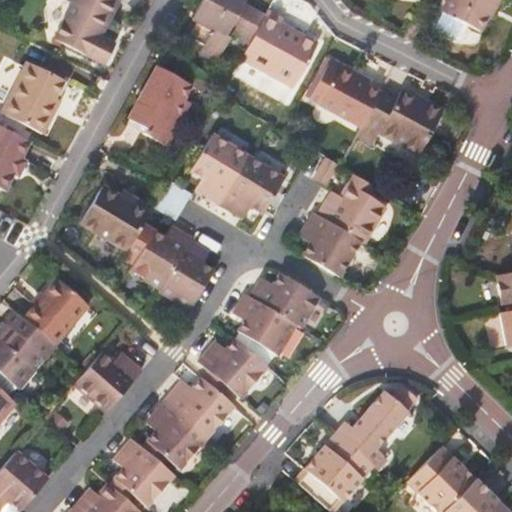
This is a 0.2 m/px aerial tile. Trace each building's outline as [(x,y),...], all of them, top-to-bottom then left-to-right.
[(68,0),(71,1),(53,37),(98,59),(108,39),(96,33),(104,19),(107,20),(116,0),(68,0)] [(230,27),(251,38),(263,14),(244,4),(245,0),(202,0),(193,18),(198,20),(189,37),(203,45),(199,52),(217,61),(231,36),(227,34),(230,27)] [(501,0),(446,0),(440,13),(480,34),(491,11),(495,13),(501,0)] [(251,38),(240,56),(293,85),(317,41),(280,21),(282,16),(267,8),(263,14),(251,38)] [(63,79),(26,59),(0,109),(0,111),(40,132),(51,110),(48,109),(63,79)] [(316,103),(338,64),(334,62),(313,100),(316,103)] [(155,64),(126,117),(144,127),(141,131),(165,144),(189,100),(182,96),(190,83),(155,64)] [(316,103),(359,127),(379,93),(366,85),(354,79),(357,74),(338,64),(316,103)] [(369,81),(357,74),(354,79),(366,85),(369,81)] [(359,127),(354,136),(371,146),(378,133),(417,155),(441,112),(424,102),(422,105),(399,92),(394,101),(379,93),(359,127)] [(288,121),(284,130),(289,133),(294,124),(288,121)] [(19,156),(27,140),(0,125),(0,187),(2,189),(11,172),(19,156)] [(203,197),(219,206),(249,158),(213,136),(191,172),(203,180),(199,186),(207,191),(203,197)] [(371,146),(354,136),(350,143),(367,153),(371,146)] [(19,156),(11,172),(15,175),(24,158),(19,156)] [(249,158),(219,206),(234,216),(238,209),(246,214),(250,209),(263,216),(285,180),(249,158)] [(356,174),(349,186),(370,198),(377,187),(356,174)] [(169,183),(160,206),(178,213),(187,190),(169,183)] [(79,222),(127,251),(152,208),(133,196),(130,202),(102,185),(79,222)] [(207,191),(199,186),(195,192),(203,197),(207,191)] [(328,200),(319,216),(363,242),(367,244),(388,209),(370,198),(349,186),(341,198),(337,206),(328,200)] [(333,193),(328,200),(337,206),(341,198),(333,193)] [(238,209),(234,216),(243,221),(246,214),(238,209)] [(319,216),(314,212),(302,231),(314,238),(310,245),(303,255),(341,278),(363,242),(319,216)] [(172,225),(165,236),(171,240),(179,228),(172,225)] [(129,270),(161,289),(192,239),(193,237),(179,228),(171,240),(165,236),(154,229),(129,270)] [(314,238),(302,231),(298,238),(310,245),(314,238)] [(161,289),(160,291),(190,310),(215,269),(205,263),(198,259),(205,247),(192,239),(161,289)] [(213,251),(205,247),(198,259),(205,263),(213,251)] [(511,272),(494,276),(501,314),(511,311),(511,272)] [(259,285),(251,298),(297,326),(302,330),(322,298),(282,273),(275,286),(271,292),(259,285)] [(54,278),(20,318),(26,323),(51,344),(85,304),(54,278)] [(264,279),(259,285),(271,292),(275,286),(264,279)] [(246,322),(237,340),(269,367),(297,326),(251,298),(246,295),(238,310),(249,316),(246,322)] [(20,318),(8,308),(0,317),(0,338),(8,330),(15,336),(26,323),(20,318)] [(249,316),(238,310),(235,315),(246,322),(249,316)] [(511,311),(501,314),(499,314),(506,350),(511,349),(511,311)] [(51,344),(26,323),(15,336),(8,330),(0,338),(0,374),(13,386),(29,367),(32,370),(53,346),(51,344)] [(210,348),(198,362),(208,371),(228,388),(241,399),(269,367),(237,340),(228,350),(222,345),(215,353),(210,348)] [(217,340),(210,348),(215,353),(222,345),(217,340)] [(84,372),(72,385),(106,414),(142,371),(128,359),(121,367),(114,361),(102,351),(84,372)] [(121,353),(114,361),(121,367),(128,359),(121,353)] [(29,367),(13,386),(16,388),(32,370),(29,367)] [(204,376),(202,377),(222,394),(224,392),(228,388),(208,371),(204,376)] [(0,374),(0,391),(4,395),(13,386),(0,374)] [(177,387),(165,400),(208,438),(235,405),(222,394),(202,377),(193,388),(188,383),(181,391),(177,387)] [(183,379),(177,387),(181,391),(188,383),(183,379)] [(347,421),(336,434),(371,464),(373,465),(383,454),(376,448),(408,411),(406,410),(416,398),(401,386),(392,397),(384,391),(353,427),(347,421)] [(4,395),(0,391),(0,418),(13,403),(4,395)] [(208,438),(165,400),(154,413),(158,417),(151,426),(157,430),(148,440),(168,458),(180,469),(208,438)] [(46,417),(53,422),(61,412),(54,406),(46,417)] [(61,412),(53,422),(64,432),(73,422),(61,412)] [(158,417),(154,413),(147,421),(151,426),(158,417)] [(336,434),(334,432),(326,442),(329,445),(317,459),(313,455),(293,478),(331,510),(371,464),(336,434)] [(143,446),(133,438),(122,450),(126,454),(120,462),(126,467),(117,477),(136,494),(144,501),(148,505),(175,474),(163,464),(143,446)] [(168,458),(148,440),(143,446),(163,464),(168,458)] [(326,442),(313,455),(317,459),(329,445),(326,442)] [(473,477),(440,445),(404,480),(436,511),(438,511),(468,482),(473,477)] [(18,449),(0,469),(0,508),(2,510),(11,500),(22,509),(51,476),(18,449)] [(126,454),(122,450),(115,458),(120,462),(126,454)] [(383,454),(373,465),(377,469),(387,457),(383,454)] [(136,494),(117,477),(111,484),(130,501),(134,496),(136,494)] [(483,487),(473,477),(468,482),(478,492),(483,487)] [(468,482),(438,511),(483,511),(496,500),(483,487),(478,492),(468,482)] [(86,492),(72,508),(76,511),(142,511),(143,511),(130,501),(111,484),(110,483),(101,493),(95,500),(86,492)] [(92,485),(86,492),(95,500),(101,493),(92,485)] [(136,494),(134,496),(142,503),(144,501),(136,494)] [(508,511),(496,500),(483,511),(508,511)]
